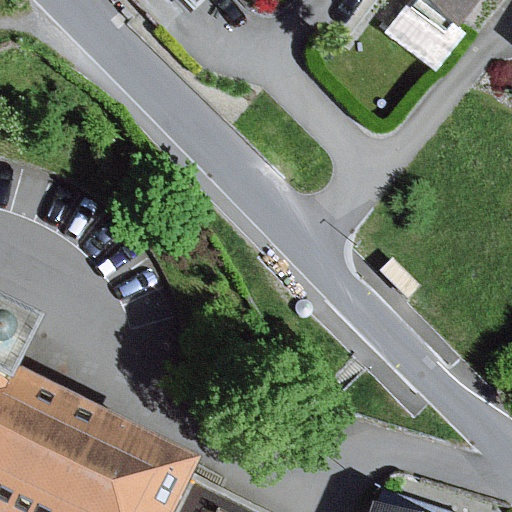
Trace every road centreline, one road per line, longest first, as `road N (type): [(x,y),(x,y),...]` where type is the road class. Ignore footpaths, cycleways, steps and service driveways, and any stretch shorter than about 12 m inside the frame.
road 1 (tertiary): [(57,0),(511,450)]
road 2 (residential): [(338,511),(354,471),(392,450),(493,476),(511,471)]
